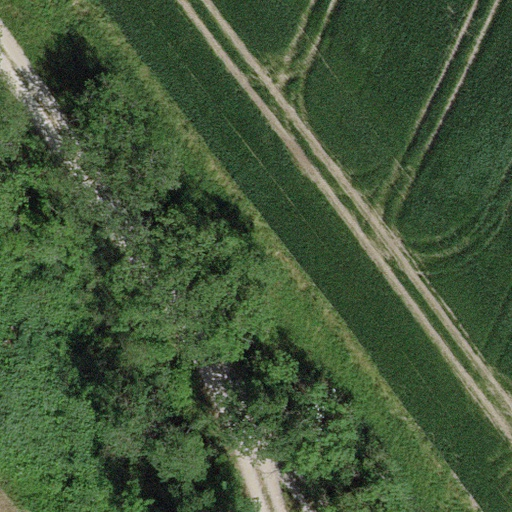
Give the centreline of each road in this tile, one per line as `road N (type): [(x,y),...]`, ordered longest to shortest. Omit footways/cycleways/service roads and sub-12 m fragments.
road 1 (track): [(0,42),(326,511)]
road 2 (track): [(194,326),(263,511)]
